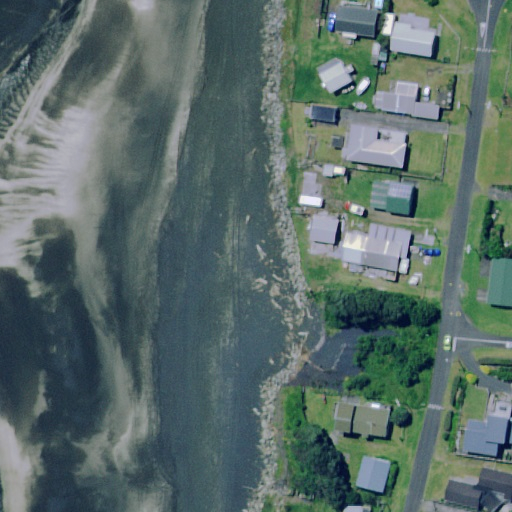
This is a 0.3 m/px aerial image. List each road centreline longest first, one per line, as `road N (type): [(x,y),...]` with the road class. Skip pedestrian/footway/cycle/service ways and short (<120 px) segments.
road 1 (residential): [(487,0),(445,338)]
road 2 (residential): [(445,338),(407,511)]
